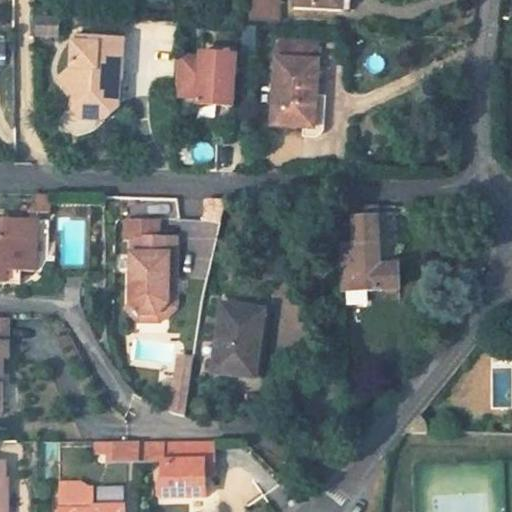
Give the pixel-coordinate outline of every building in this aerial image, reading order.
[(250,0),(249,21),(281,21),(282,0),(250,0)] [(297,0),(298,6),(338,9),(338,0),(297,0)] [(59,20),(40,19),(39,36),(58,37),(59,20)] [(126,40),(76,36),(74,67),(61,77),(75,94),(75,109),(96,109),(104,119),(122,106),(122,105),(127,101),(128,86),(123,80),(126,40)] [(316,48),(279,46),(274,126),(316,128),(320,62),(315,62),(316,48)] [(239,106),(239,53),(177,53),(176,105),(239,106)] [(75,109),(83,118),(104,119),(96,109),(75,109)] [(203,143),(201,167),(222,168),(235,169),(237,145),(222,144),(203,143)] [(40,195),(39,214),(51,214),(52,196),(40,195)] [(128,216),(178,218),(179,199),(128,198),(128,216)] [(355,206),(355,229),(343,229),(344,245),(345,295),(383,294),(383,292),(401,292),(400,264),(394,264),(394,270),(382,270),(381,246),(380,229),(380,207),(355,206)] [(0,284),(5,285),(6,272),(22,273),(36,273),(37,254),(30,254),(31,229),(32,221),(0,220),(0,284)] [(124,220),(124,229),(124,237),(130,237),(130,246),(128,303),(139,314),(155,315),(167,304),(167,278),(175,278),(176,246),(176,238),(156,238),(149,238),(149,221),(124,220)] [(32,221),(30,254),(37,254),(38,246),(38,229),(39,222),(32,221)] [(6,272),(5,285),(21,286),(22,273),(6,272)] [(139,314),(128,303),(123,308),(136,322),(158,323),(174,307),(175,278),(167,278),(167,304),(155,315),(139,314)] [(214,372),(222,374),(238,376),(263,380),(273,311),(238,307),(222,305),(214,372)] [(0,416),(4,417),(4,359),(9,359),(9,319),(0,319),(0,416)] [(181,358),(177,385),(191,386),(195,360),(181,358)] [(170,414),(187,419),(191,386),(177,385),(174,384),(170,414)] [(417,419),(405,434),(424,434),(423,427),(420,422),(417,419)] [(162,464),(161,498),(205,498),(205,476),(205,463),(214,463),(214,442),(161,442),(162,444),(136,444),(137,464),(162,464)] [(106,464),(137,464),(136,444),(93,444),(93,456),(106,456),(106,464)] [(205,463),(205,476),(214,476),(214,463),(205,463)] [(125,511),(126,507),(94,507),(94,487),(90,487),(80,483),(58,483),(58,511),(125,511)]
